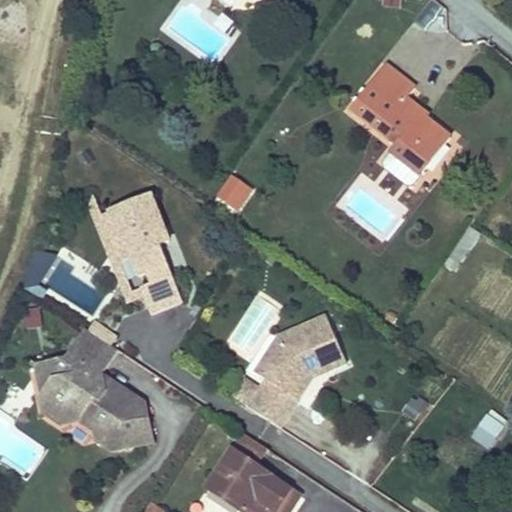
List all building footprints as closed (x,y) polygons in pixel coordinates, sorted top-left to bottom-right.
[(421,91),(392,70),(359,116),(399,145),(393,155),(425,178),(454,139),(422,116),(424,113),(412,104),(421,91)] [(425,178),(393,155),(387,165),(388,171),(411,188),(417,187),(425,178)] [(247,191),(233,181),(218,202),(232,212),(247,191)] [(128,304),(146,298),(143,290),(152,287),(148,274),(140,276),(134,259),(120,264),(107,232),(117,229),(110,212),(100,215),(92,188),(86,195),(128,304)] [(237,216),(253,196),(247,191),(232,212),(237,216)] [(172,244),(155,197),(110,212),(117,229),(107,232),(120,264),(134,259),(140,276),(148,274),(152,287),(143,290),(146,298),(151,313),(180,303),(161,247),(172,244)] [(40,295),(56,257),(39,251),(24,288),(40,295)] [(26,328),(41,333),(46,316),(31,312),(26,328)] [(261,383),(247,405),(280,427),(312,379),(347,365),(327,317),(277,338),(252,376),(261,383)] [(121,351),(85,328),(74,345),(80,350),(75,358),(49,363),(52,382),(41,398),(44,415),(63,428),(81,423),(89,429),(94,427),(97,443),(112,453),(147,448),(153,439),(145,405),(124,391),(106,394),(104,377),(121,351)] [(52,382),(49,363),(37,365),(38,366),(35,370),(41,398),(52,382)] [(408,415),(418,422),(427,411),(417,404),(408,415)] [(503,427),(486,414),(471,437),(488,449),(503,427)] [(291,511),(302,496),(258,467),(269,449),(246,435),(210,489),(245,511),(277,511),(278,511),(280,511),(291,511)] [(165,511),(166,511),(153,503),(146,511),(165,511)]
